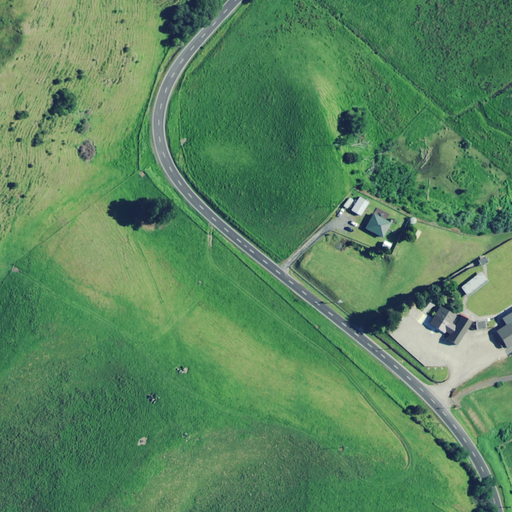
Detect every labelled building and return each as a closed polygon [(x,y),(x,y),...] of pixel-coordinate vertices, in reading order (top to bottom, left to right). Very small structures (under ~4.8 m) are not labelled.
[(353,199),(350,196),(343,206),(347,208),(353,199)] [(368,202),(359,196),(351,210),(360,215),(368,202)] [(390,222),(373,213),(365,228),(382,237),(390,222)] [(391,244),(384,240),(381,246),(388,250),(391,244)] [(487,263),(484,257),(478,260),(481,266),(487,263)] [(487,281),(481,273),(461,288),(468,296),(487,281)] [(455,315),(440,306),(434,315),(449,324),(455,315)] [(495,331),(501,340),(498,342),(502,349),(505,347),(506,348),(511,344),(511,311),(501,318),(505,325),(495,331)] [(461,316),(452,330),(448,328),(443,336),(447,338),(447,339),(456,345),(471,322),(461,316)] [(485,328),(484,321),(475,322),(476,329),(485,328)]
